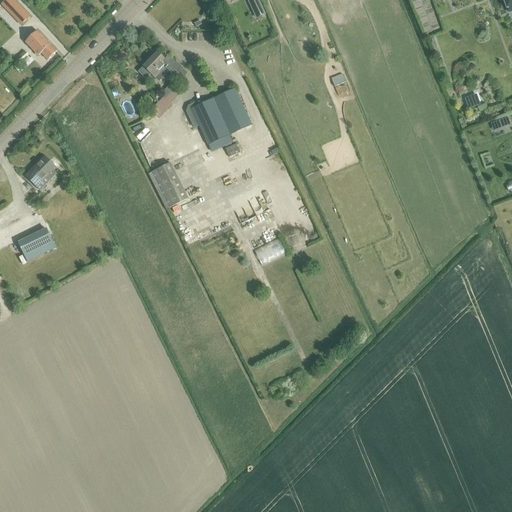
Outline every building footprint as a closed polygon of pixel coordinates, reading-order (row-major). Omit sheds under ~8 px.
[(13,0),(6,0),(1,5),(11,16),(20,6),(13,0)] [(257,0),(247,0),(248,0),(256,18),(264,14),(257,0)] [(511,0),(503,0),(508,13),(511,11),(511,0)] [(22,30),(37,17),(27,7),(13,20),(22,30)] [(0,32),(0,37),(4,42),(16,30),(10,24),(0,32)] [(41,54),(48,61),(57,52),(37,32),(25,43),(38,56),(41,54)] [(164,60),(157,53),(143,67),(142,69),(141,71),(141,73),(143,76),(145,77),(148,77),(150,74),(159,83),(168,73),(178,82),(186,75),(167,56),(164,60)] [(331,80),(334,87),(345,83),(342,75),(331,80)] [(188,107),(186,112),(194,128),(199,126),(208,146),(252,126),(235,89),(198,106),(195,104),(188,107)] [(164,97),(150,111),(159,119),(173,105),(171,103),(179,95),(174,90),(166,98),(164,97)] [(476,95),(464,99),(468,110),(480,106),(476,95)] [(508,118),(502,120),(505,128),(510,126),(508,118)] [(34,138),(41,145),(46,139),(39,133),(34,138)] [(45,179),(49,182),(56,174),(53,171),(55,168),(44,157),(25,177),(37,188),(45,179)] [(166,210),(188,199),(170,163),(148,174),(166,210)] [(49,232),(20,246),(29,264),(57,250),(49,232)] [(279,238),(255,250),(263,266),(287,254),(279,238)]
